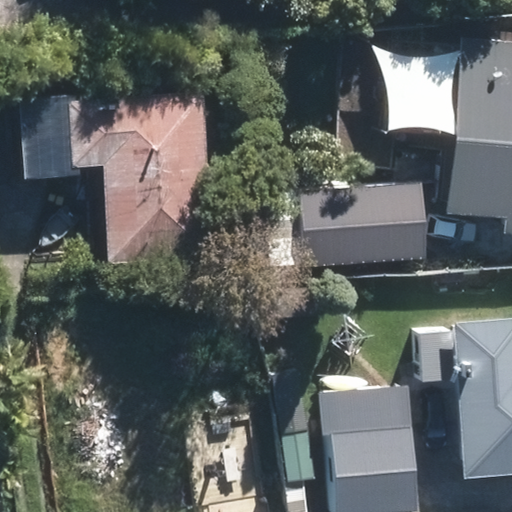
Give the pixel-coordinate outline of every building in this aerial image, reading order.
[(511,52),(464,47),(446,204),(511,211),(510,224),(511,224),(511,52)] [(206,248),(196,96),(69,104),(73,159),(106,157),(112,254),(206,248)] [(417,184),(283,192),(276,193),(280,254),(286,254),(421,246),(420,234),(418,199),(417,184)] [(308,286),(274,288),(275,309),(309,307),(308,286)] [(511,319),(452,324),(461,468),(511,464),(511,319)] [(303,430),(283,433),(288,474),(308,471),(303,430)] [(407,431),(328,436),(333,511),(335,511),(413,507),(407,431)]
